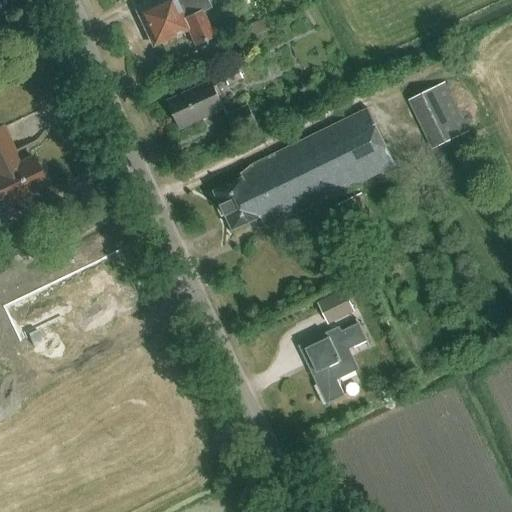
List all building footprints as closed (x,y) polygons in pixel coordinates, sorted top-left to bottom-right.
[(210,8),(205,0),(157,0),(159,4),(139,13),(147,31),(146,34),(149,39),(151,40),(153,44),(186,29),(193,46),(214,37),(203,11),(210,8)] [(274,30),(270,18),(247,27),(252,39),(274,30)] [(228,86),(244,79),(238,69),(223,76),(228,86)] [(226,109),(213,82),(167,103),(180,131),(226,109)] [(409,100),(432,150),(469,133),(445,83),(409,100)] [(237,135),(258,125),(250,107),(228,117),(237,135)] [(233,231),(261,218),(263,224),(279,216),(282,223),(396,167),(369,109),(251,166),(240,175),(242,180),(215,193),(233,231)] [(17,165),(12,155),(15,153),(3,128),(0,128),(0,201),(2,207),(46,186),(33,158),(17,165)] [(386,243),(362,194),(334,208),(337,215),(340,214),(360,255),(386,243)] [(27,315),(88,286),(80,270),(19,299),(27,315)] [(132,315),(119,287),(79,306),(92,334),(132,315)] [(353,313),(343,292),(320,303),(330,324),(353,313)] [(330,339),(306,350),(316,371),(312,374),(327,405),(345,397),(338,381),(360,371),(351,350),(368,342),(360,324),(342,332),(340,327),(327,334),(330,339)]
